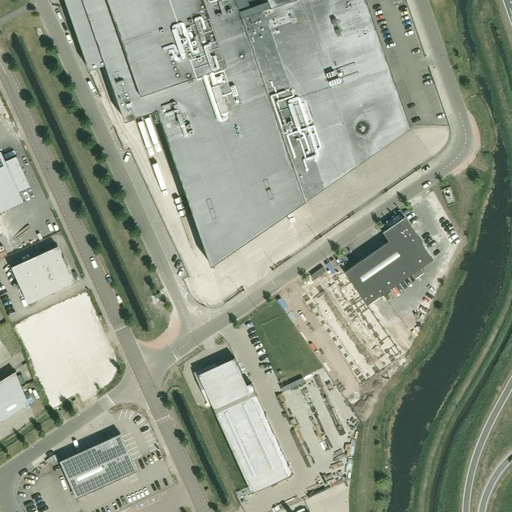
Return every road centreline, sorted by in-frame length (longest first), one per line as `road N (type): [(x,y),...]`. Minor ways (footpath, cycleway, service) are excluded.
road 1 (unclassified): [(195,339),(450,166),(467,144),(419,0)]
road 2 (unclassified): [(40,0),(195,339)]
road 3 (tertiary): [(143,377),(0,63)]
road 4 (unclassified): [(0,477),(143,377)]
road 5 (tertiary): [(203,511),(143,377)]
road 6 (trunk): [(511,381),(474,458),(466,511)]
